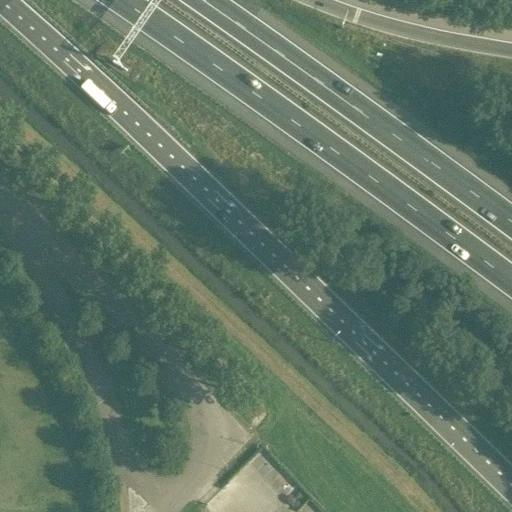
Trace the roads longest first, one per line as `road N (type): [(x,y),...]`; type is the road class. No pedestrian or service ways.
road 1 (motorway): [(0,3),(511,485)]
road 2 (motorway): [(118,0),(511,284)]
road 3 (motorway): [(511,227),(197,0)]
road 4 (unclassified): [(164,501),(214,443),(200,399),(79,263),(48,250)]
road 5 (unclassified): [(164,501),(134,478),(57,293),(48,250)]
road 6 (motorway): [(511,53),(312,0)]
